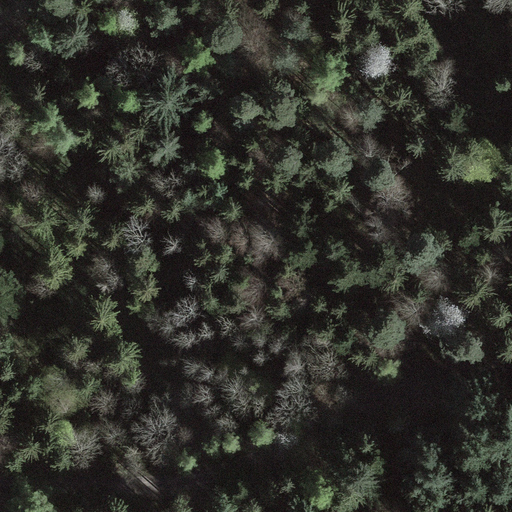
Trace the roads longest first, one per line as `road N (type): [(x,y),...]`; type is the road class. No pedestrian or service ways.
road 1 (track): [(0,477),(129,484),(210,475),(419,396)]
road 2 (track): [(419,396),(351,511)]
